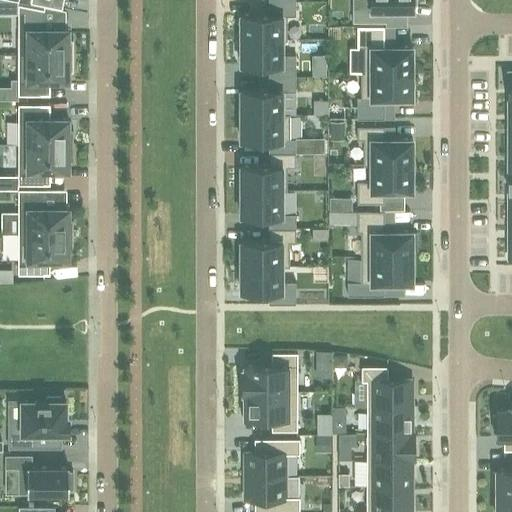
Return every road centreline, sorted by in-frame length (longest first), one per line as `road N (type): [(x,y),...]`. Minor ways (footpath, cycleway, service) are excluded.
road 1 (residential): [(205,0),(204,511)]
road 2 (residential): [(107,0),(106,511)]
road 3 (residential): [(456,25),(456,304)]
road 4 (residential): [(457,368),(457,511)]
